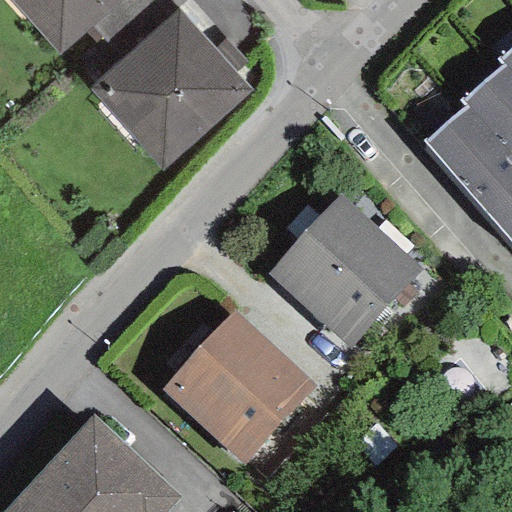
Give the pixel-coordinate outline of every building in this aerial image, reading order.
[(7,0),(57,56),(92,25),(120,0),(7,0)] [(168,17),(153,0),(120,0),(92,25),(121,58),(168,17)] [(252,93),(175,9),(168,17),(121,58),(87,90),(163,173),(252,93)] [(511,49),(499,60),(503,64),(511,74),(511,49)] [(511,74),(503,64),(461,101),(466,106),(511,158),(511,74)] [(511,158),(466,106),(423,143),(511,243),(511,241),(511,158)] [(420,270),(338,196),(266,276),(348,350),(420,270)] [(316,389),(233,312),(160,390),(243,467),(316,389)] [(162,511),(177,497),(91,417),(0,511),(162,511)]
